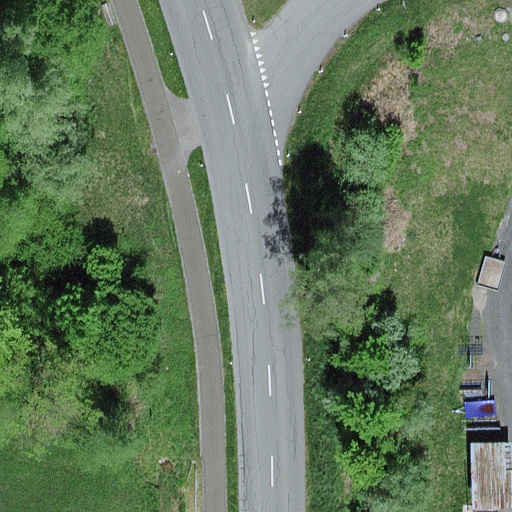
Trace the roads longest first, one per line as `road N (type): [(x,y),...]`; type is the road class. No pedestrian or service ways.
road 1 (primary): [(272,511),(258,255),(227,101)]
road 2 (secondary): [(329,0),(227,101)]
